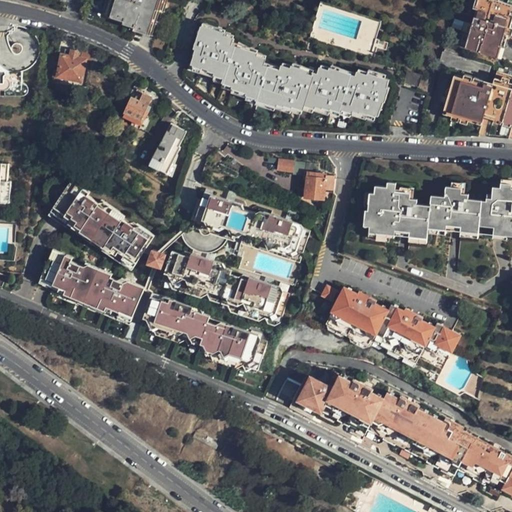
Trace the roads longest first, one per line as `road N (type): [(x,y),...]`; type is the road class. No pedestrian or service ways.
road 1 (tertiary): [(0,6),(109,40),(219,123),(252,136),(511,155)]
road 2 (residential): [(264,405),(292,357),(359,363),(511,445)]
road 3 (residential): [(264,405),(0,294)]
road 4 (tertiary): [(212,511),(0,353)]
road 5 (residential): [(476,511),(264,405)]
